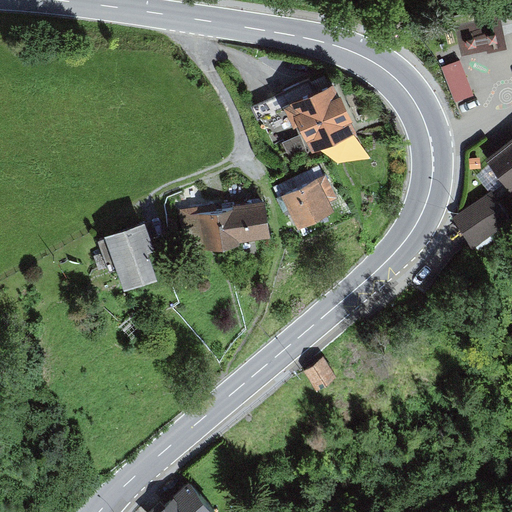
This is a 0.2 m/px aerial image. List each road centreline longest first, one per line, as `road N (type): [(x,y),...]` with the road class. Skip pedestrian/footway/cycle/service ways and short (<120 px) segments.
road 1 (tertiary): [(62,0),(298,36),(367,59),(414,97),(434,146),(432,188),(393,256),(98,511)]
road 2 (track): [(193,18),(246,156),(135,205)]
road 3 (track): [(0,276),(135,205)]
